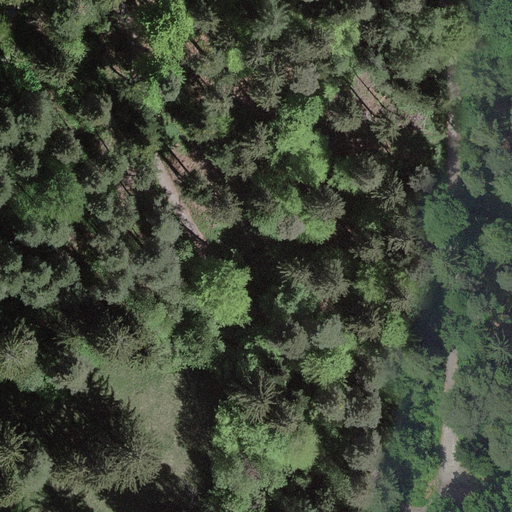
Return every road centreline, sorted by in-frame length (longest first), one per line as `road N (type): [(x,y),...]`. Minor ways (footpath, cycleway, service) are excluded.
road 1 (track): [(121,0),(146,129),(193,232),(231,287),(343,410),(405,505),(442,509)]
road 2 (track): [(442,0),(455,226),(442,511)]
